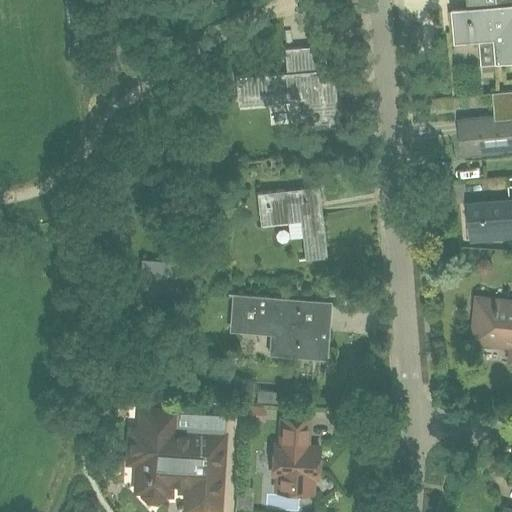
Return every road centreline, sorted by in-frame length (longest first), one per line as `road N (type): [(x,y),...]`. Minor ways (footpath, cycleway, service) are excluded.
road 1 (residential): [(409,415),(377,0)]
road 2 (track): [(85,152),(82,389),(72,462),(51,511)]
road 3 (track): [(109,117),(184,57),(301,0)]
road 4 (track): [(0,198),(63,174),(109,117)]
